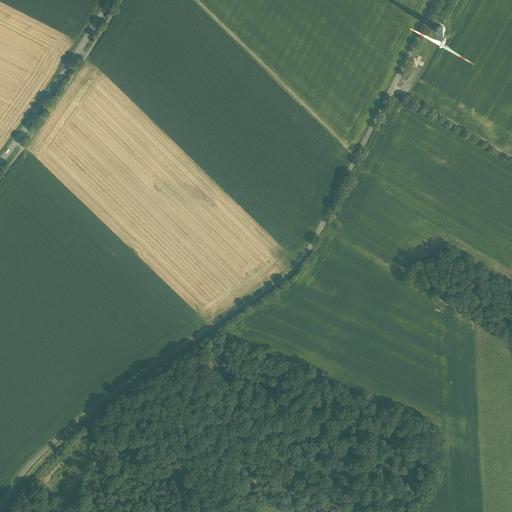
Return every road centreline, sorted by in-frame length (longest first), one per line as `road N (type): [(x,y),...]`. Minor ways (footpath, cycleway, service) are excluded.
road 1 (unclassified): [(392,87),(298,264),(115,389),(37,457),(0,505)]
road 2 (tertiary): [(109,0),(0,162)]
road 3 (unclassified): [(511,158),(392,87)]
